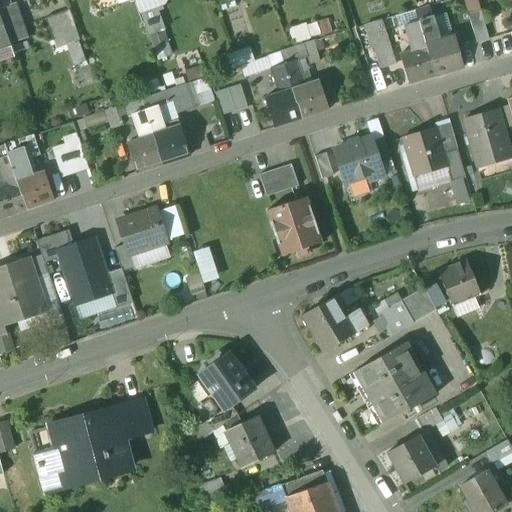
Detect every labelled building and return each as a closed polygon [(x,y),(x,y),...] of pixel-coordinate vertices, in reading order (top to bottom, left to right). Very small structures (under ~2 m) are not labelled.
[(0,0),(0,10),(10,7),(10,6),(7,0),(0,0)] [(461,0),(464,11),(476,8),(474,0),(461,0)] [(10,7),(0,10),(0,15),(10,44),(27,38),(15,4),(10,6),(10,7)] [(68,11),(45,19),(53,42),(64,38),(66,45),(78,41),(68,11)] [(416,11),(382,21),(386,34),(406,27),(406,26),(419,22),(416,11)] [(493,35),(503,32),(498,13),(489,16),(493,35)] [(0,15),(0,50),(11,46),(10,44),(0,15)] [(431,19),(419,22),(427,48),(438,44),(431,19)] [(419,22),(406,26),(406,27),(414,52),(427,48),(419,22)] [(305,26),(289,31),(294,44),(309,39),(305,26)] [(438,44),(427,48),(435,77),(462,69),(453,40),(438,44)] [(78,41),(66,45),(74,66),(86,62),(78,41)] [(11,46),(0,50),(0,59),(14,55),(11,46)] [(414,52),(399,56),(408,85),(435,77),(427,48),(414,52)] [(305,86),(297,60),(284,65),(292,90),(305,86)] [(284,65),(272,69),(280,94),(292,90),(284,65)] [(305,86),(292,90),(302,119),(329,110),(320,81),(305,86)] [(219,113),(246,106),(240,83),(213,91),(219,113)] [(280,94),(266,99),(275,128),(302,119),(292,90),(280,94)] [(166,132),(158,107),(145,111),(153,136),(166,132)] [(153,136),(145,111),(133,115),(141,140),(153,136)] [(496,111),(463,121),(477,167),(511,159),(496,111)] [(166,132),(153,136),(163,165),(190,156),(181,127),(166,132)] [(437,129),(403,139),(415,178),(447,168),(448,168),(444,154),(437,129)] [(141,140),(127,145),(136,174),(163,165),(153,136),(141,140)] [(371,138),(333,151),(344,184),(367,177),(369,182),(384,177),(380,165),(372,142),(371,138)] [(384,138),(372,142),(380,165),(391,161),(384,138)] [(465,179),(457,150),(444,154),(448,168),(447,168),(452,183),(465,179)] [(30,177),(22,152),(8,156),(17,182),(30,177)] [(333,176),(325,154),(314,157),(322,180),(333,176)] [(8,156),(0,159),(0,173),(4,186),(17,182),(8,156)] [(292,165),(260,175),(267,197),(299,186),(292,165)] [(30,177),(17,182),(27,211),(54,201),(44,173),(30,177)] [(4,186),(0,187),(0,219),(27,211),(17,182),(4,186)] [(307,198),(267,211),(282,257),(322,244),(307,198)] [(155,211),(119,222),(127,245),(130,255),(131,255),(166,243),(155,211)] [(37,243),(44,263),(59,258),(57,252),(73,247),(68,232),(37,243)] [(73,247),(57,252),(59,258),(75,307),(112,294),(106,276),(94,240),(73,247)] [(127,245),(115,249),(123,272),(136,268),(131,255),(130,255),(127,245)] [(190,251),(200,283),(216,278),(206,246),(190,251)] [(61,320),(40,257),(0,270),(0,318),(3,327),(20,322),(23,331),(61,320)] [(467,263),(439,275),(452,308),(481,297),(467,263)] [(122,270),(106,276),(118,309),(133,304),(122,270)] [(189,293),(201,290),(198,276),(186,279),(189,293)] [(423,289),(400,303),(413,325),(436,311),(423,289)] [(332,299),(300,316),(322,354),(353,336),(332,299)] [(405,344),(353,374),(383,425),(434,396),(405,344)] [(229,354),(198,375),(201,379),(211,395),(222,411),(223,412),(230,407),(254,390),(229,354)] [(201,379),(187,389),(198,404),(211,395),(201,379)] [(143,407),(116,414),(123,440),(150,433),(143,407)] [(222,411),(208,421),(215,432),(237,416),(230,407),(223,412),(222,411)] [(434,409),(415,420),(422,433),(441,422),(434,409)] [(116,414),(76,424),(75,420),(53,425),(59,448),(65,470),(85,465),(87,472),(107,467),(109,475),(130,470),(123,441),(123,440),(116,414)] [(256,418),(225,432),(242,468),(273,454),(256,418)] [(208,421),(186,437),(189,449),(215,432),(208,421)] [(5,424),(0,425),(0,451),(12,448),(5,424)] [(418,436),(386,455),(403,486),(434,468),(437,473),(446,468),(434,447),(426,451),(418,436)] [(511,451),(507,442),(486,454),(492,466),(511,454),(511,451)] [(59,448),(35,455),(40,476),(65,470),(59,448)] [(337,511),(322,471),(281,486),(286,502),(290,511),(337,511)] [(486,472),(460,487),(474,511),(498,511),(506,507),(486,472)] [(221,479),(199,487),(203,501),(226,493),(221,479)] [(281,486),(237,502),(240,511),(257,511),(286,502),(281,486)]
